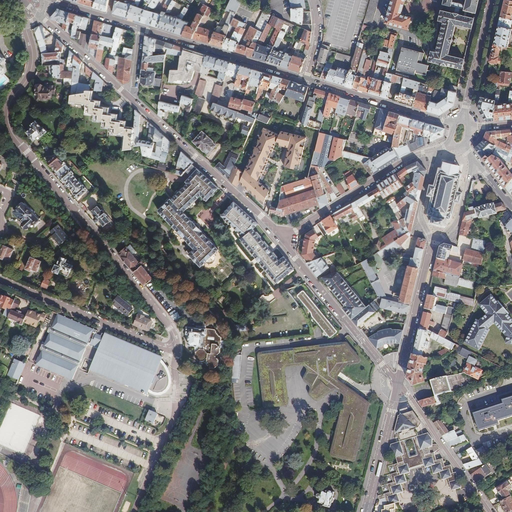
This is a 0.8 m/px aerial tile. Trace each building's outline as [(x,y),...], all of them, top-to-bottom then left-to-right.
[(96,0),(94,8),(106,11),(108,0),(96,0)] [(112,13),(127,18),(134,5),(135,0),(121,0),(127,1),(127,4),(115,1),(112,13)] [(127,18),(140,22),(146,11),(147,9),(152,0),(145,0),(144,2),(145,3),(141,9),(137,8),(139,0),(135,0),(134,5),(127,18)] [(140,22),(158,27),(164,15),(166,12),(171,3),(172,0),(166,0),(158,14),(146,11),(140,22)] [(159,0),(152,0),(147,9),(149,10),(150,9),(153,10),(159,0)] [(176,0),(172,0),(171,3),(166,12),(169,13),(176,2),(175,2),(176,0)] [(214,32),(210,44),(222,47),(225,38),(226,36),(227,32),(229,27),(230,25),(230,24),(233,18),(241,0),(229,0),(226,6),(231,9),(222,28),(221,28),(219,33),(214,32)] [(289,0),(290,3),(291,8),(291,12),(291,14),(291,19),(302,24),(312,25),(311,16),(310,11),(303,12),(303,9),(305,8),(304,1),(303,0),(289,0)] [(373,20),(378,0),(369,0),(365,18),(373,20)] [(391,0),(385,22),(407,28),(410,16),(401,14),(404,0),(391,0)] [(475,12),(478,0),(467,0),(466,5),(452,2),(452,0),(443,0),(442,5),(450,7),(450,6),(456,7),(454,13),(453,13),(453,14),(449,12),(441,10),(439,20),(443,21),(436,52),(431,51),(429,61),(441,64),(441,65),(446,66),(446,65),(462,69),(464,59),(448,55),(455,24),(472,28),(474,18),(458,15),(458,14),(457,14),(459,8),(475,12)] [(511,0),(504,0),(500,17),(511,19),(511,0)] [(164,15),(158,27),(182,35),(186,26),(188,23),(183,21),(185,20),(187,18),(184,16),(190,6),(187,5),(185,9),(184,8),(179,16),(177,16),(176,19),(164,15)] [(182,35),(192,38),(195,33),(204,15),(208,17),(212,10),(203,5),(191,28),(186,26),(182,35)] [(66,33),(70,13),(58,9),(54,14),(50,18),(55,22),(56,21),(64,23),(63,30),(66,33)] [(241,9),(239,14),(250,18),(252,13),(241,9)] [(77,15),(70,13),(66,33),(72,38),(73,32),(73,31),(74,27),(73,27),(72,31),(69,30),(71,23),(75,24),(77,15)] [(285,20),(271,14),(270,16),(272,17),(270,22),(277,25),(270,42),(270,45),(268,44),(267,47),(258,45),(252,57),(267,61),(285,20)] [(73,32),(72,38),(79,44),(80,34),(80,32),(76,31),(77,27),(85,30),(88,19),(77,15),(75,24),(74,27),(73,31),(73,32)] [(192,38),(210,44),(214,32),(201,28),(204,24),(205,24),(208,17),(204,15),(195,33),(192,38)] [(511,19),(500,17),(498,27),(511,30),(511,29),(511,27),(511,28),(511,26),(511,19)] [(225,38),(222,47),(227,49),(236,52),(238,45),(244,29),(242,28),(244,23),(233,18),(230,24),(230,25),(235,27),(230,40),(225,38)] [(103,23),(94,20),(90,42),(89,48),(91,48),(90,54),(94,57),(96,60),(103,23)] [(294,24),(285,20),(267,61),(281,66),(286,55),(288,48),(287,48),(286,49),(285,49),(285,50),(283,50),(282,52),(281,51),(280,52),(274,51),(275,48),(277,49),(281,40),(283,38),(288,26),(293,28),(294,24)] [(108,25),(103,23),(96,60),(101,64),(105,46),(113,48),(116,39),(113,39),(110,38),(104,36),(106,28),(107,28),(108,25)] [(271,24),(267,23),(264,31),(262,33),(261,37),(259,42),(260,43),(261,40),(264,42),(271,24)] [(63,52),(64,45),(58,39),(56,52),(46,52),(44,40),(40,26),(34,29),(40,52),(40,54),(40,65),(47,65),(47,60),(57,59),(57,65),(61,65),(62,59),(61,58),(62,52),(63,52)] [(113,48),(111,54),(111,56),(115,56),(121,35),(126,37),(127,31),(117,27),(113,39),(116,39),(113,48)] [(252,43),(257,30),(250,27),(244,39),(252,43)] [(511,30),(498,27),(494,44),(503,47),(508,48),(511,30)] [(386,29),(381,28),(379,34),(381,34),(374,58),(376,58),(378,59),(380,50),(381,46),(384,38),(385,31),(386,29)] [(245,55),(252,57),(258,45),(258,44),(257,44),(260,36),(258,35),(259,32),(262,33),(264,31),(258,29),(257,30),(252,43),(251,45),(250,48),(247,47),(245,55)] [(305,40),(309,31),(305,29),(299,44),(296,49),(288,68),(301,72),(310,46),(307,46),(303,56),(304,56),(303,59),(295,57),(301,43),(305,45),(307,41),(305,40)] [(380,50),(378,59),(377,62),(384,64),(382,73),(385,74),(384,77),(386,77),(388,70),(397,35),(392,33),(387,52),(380,50)] [(87,35),(80,34),(79,44),(90,54),(91,48),(89,48),(90,42),(86,41),(87,35)] [(145,36),(143,56),(153,55),(153,50),(155,51),(156,40),(145,36)] [(184,48),(156,40),(155,51),(160,51),(163,50),(163,52),(164,53),(164,54),(180,55),(182,55),(184,48)] [(236,52),(245,55),(247,47),(250,48),(251,45),(243,42),(241,46),(238,45),(236,52)] [(345,85),(353,87),(356,74),(355,74),(356,70),(355,70),(363,45),(360,44),(360,43),(358,42),(356,50),(354,56),(352,63),(350,68),(350,69),(350,70),(345,85)] [(503,47),(494,44),(489,62),(497,64),(501,65),(501,59),(499,58),(501,50),(503,51),(503,47)] [(424,52),(403,45),(402,49),(398,48),(394,61),(398,62),(396,68),(414,74),(415,72),(425,75),(428,65),(421,62),(424,52)] [(322,47),(318,62),(324,64),(328,49),(322,47)] [(132,60),(133,49),(124,48),(121,58),(132,60)] [(201,53),(184,48),(182,55),(180,55),(175,70),(169,69),(168,81),(174,82),(175,80),(178,81),(178,79),(187,81),(188,79),(191,80),(194,71),(195,71),(201,53)] [(281,66),(288,68),(296,49),(293,48),(292,48),(289,53),(291,54),(290,56),(286,55),(281,66)] [(0,74),(7,67),(8,68),(11,65),(10,61),(6,57),(8,57),(9,56),(9,55),(8,54),(6,54),(5,56),(2,52),(3,51),(3,50),(2,49),(0,49),(0,74)] [(83,61),(70,50),(67,66),(69,66),(73,67),(80,69),(83,61)] [(352,63),(354,56),(350,55),(351,52),(335,51),(333,58),(352,63)] [(364,71),(368,57),(369,53),(365,51),(360,67),(359,67),(358,69),(364,71)] [(201,73),(206,55),(201,53),(195,71),(201,73)] [(129,82),(132,60),(121,58),(115,56),(111,56),(111,54),(110,54),(109,59),(107,59),(105,68),(112,74),(113,67),(114,60),(118,60),(118,79),(124,85),(129,82)] [(153,55),(143,56),(141,70),(153,71),(153,67),(147,67),(148,61),(163,60),(164,54),(153,55)] [(220,59),(206,55),(201,73),(207,75),(209,66),(220,70),(217,78),(224,80),(226,75),(230,62),(220,59)] [(363,73),(358,89),(369,92),(375,71),(376,67),(377,62),(378,59),(376,58),(372,75),(371,75),(369,80),(367,79),(368,77),(366,77),(372,58),(368,57),(364,71),(363,73)] [(241,66),(230,62),(226,75),(237,78),(241,66)] [(313,75),(327,79),(330,68),(331,65),(326,64),(323,73),(315,70),(313,75)] [(60,77),(61,65),(57,65),(48,65),(48,72),(53,72),(53,77),(60,77)] [(73,78),(73,67),(69,66),(68,72),(64,72),(64,65),(61,65),(60,77),(64,77),(73,78)] [(253,70),(241,66),(237,78),(235,84),(234,90),(238,91),(242,79),(245,80),(242,88),(245,89),(245,91),(246,91),(253,70)] [(369,92),(381,96),(385,81),(376,78),(378,76),(381,66),(379,66),(378,68),(376,67),(375,71),(369,92)] [(80,69),(73,67),(73,78),(72,86),(71,96),(85,93),(86,90),(90,90),(91,84),(78,83),(80,69)] [(330,81),(345,85),(350,70),(338,67),(337,70),(334,69),(330,81)] [(356,74),(353,87),(358,89),(363,73),(364,71),(358,69),(356,74)] [(153,71),(141,70),(140,82),(153,83),(153,85),(160,86),(161,78),(154,78),(155,71),(153,71)] [(264,73),(253,70),(246,91),(246,93),(248,94),(250,86),(252,86),(252,85),(258,86),(255,95),(257,95),(260,88),(264,73)] [(385,81),(381,96),(387,98),(391,82),(390,82),(390,80),(402,84),(403,75),(388,70),(386,77),(385,81)] [(102,91),(104,81),(93,71),(92,77),(92,79),(96,80),(95,85),(96,85),(95,90),(102,91)] [(273,76),(264,73),(260,88),(262,88),(268,90),(269,87),(273,76)] [(511,76),(511,74),(501,73),(499,83),(510,85),(511,79),(511,76)] [(401,90),(400,95),(396,94),(394,100),(413,106),(418,80),(403,75),(402,84),(401,90)] [(282,79),(273,76),(269,87),(273,88),(273,91),(272,94),(267,93),(264,102),(267,103),(269,98),(273,99),(272,102),(280,104),(281,101),(282,100),(276,99),(282,79)] [(72,86),(73,78),(64,77),(64,85),(72,86)] [(206,80),(199,78),(194,95),(201,97),(206,80)] [(291,81),(282,79),(276,99),(282,100),(284,98),(285,95),(291,81)] [(434,91),(436,85),(420,80),(418,80),(413,106),(427,111),(429,100),(430,95),(427,94),(428,90),(433,92),(434,91)] [(485,80),(484,85),(496,88),(497,84),(497,80),(493,80),(493,82),(485,80)] [(293,82),(291,81),(285,95),(288,96),(293,82)] [(288,96),(304,101),(308,87),(293,82),(288,96)] [(218,101),(222,85),(215,83),(209,101),(213,103),(217,104),(218,101)] [(218,101),(217,104),(228,108),(229,106),(231,98),(234,90),(235,84),(232,83),(228,85),(230,90),(226,91),(228,95),(224,96),(226,101),(223,102),(218,101)] [(56,85),(37,84),(36,98),(52,98),(52,94),(56,94),(56,85)] [(495,120),(511,118),(511,91),(511,92),(510,101),(510,104),(499,105),(499,100),(500,100),(500,96),(500,90),(499,90),(500,85),(497,84),(496,88),(495,101),(495,120)] [(450,90),(449,90),(443,88),(441,93),(448,96),(450,90)] [(324,92),(315,89),(313,95),(314,95),(319,96),(324,98),(320,109),(325,110),(329,93),(324,92)] [(85,93),(71,96),(70,104),(88,106),(87,115),(95,115),(95,121),(104,122),(104,128),(114,129),(113,135),(123,136),(122,150),(133,148),(133,147),(134,127),(126,126),(126,120),(119,119),(119,113),(110,112),(111,107),(102,106),(102,100),(92,99),(93,90),(90,90),(86,90),(85,93)] [(456,92),(450,90),(448,96),(441,93),(440,98),(441,98),(441,100),(440,101),(438,102),(435,101),(429,100),(427,111),(441,115),(453,106),(456,92)] [(341,97),(329,93),(325,110),(323,117),(328,119),(332,107),(337,108),(338,104),(338,103),(341,97)] [(189,113),(193,98),(181,95),(180,101),(188,104),(186,109),(187,109),(184,120),(187,121),(189,113)] [(309,96),(301,124),(320,130),(322,123),(309,119),(316,97),(317,97),(317,98),(319,98),(319,96),(314,95),(314,97),(309,96)] [(346,113),(350,99),(341,97),(338,103),(338,104),(337,108),(336,112),(338,112),(346,115),(346,113)] [(204,100),(197,98),(193,113),(200,115),(204,100)] [(243,101),(231,98),(229,106),(241,110),(243,101)] [(495,121),(495,120),(495,101),(481,98),(478,107),(486,122),(495,121)] [(356,116),(360,103),(350,99),(346,113),(356,116)] [(158,100),(156,114),(162,119),(162,116),(164,116),(164,112),(161,112),(161,110),(159,109),(160,107),(177,111),(179,106),(158,100)] [(244,100),(243,101),(241,110),(252,113),(255,104),(255,103),(244,100)] [(217,104),(213,103),(211,109),(236,119),(237,117),(254,125),(254,123),(256,121),(256,120),(228,108),(217,104)] [(370,106),(360,103),(356,116),(352,131),(362,134),(370,106)] [(255,104),(252,113),(260,116),(260,115),(263,106),(255,104)] [(140,114),(135,109),(134,127),(133,147),(141,146),(152,147),(153,143),(156,128),(147,120),(146,127),(149,128),(147,138),(151,139),(151,141),(138,139),(140,114)] [(382,136),(382,134),(383,131),(389,112),(381,109),(374,132),(378,133),(377,135),(382,136)] [(335,115),(329,136),(332,136),(332,134),(338,112),(336,112),(335,113),(335,115)] [(399,115),(389,112),(383,131),(393,134),(394,134),(399,115)] [(260,116),(258,120),(267,124),(271,118),(260,115),(260,116)] [(393,146),(399,158),(402,156),(403,155),(411,152),(407,145),(405,145),(406,147),(405,147),(403,145),(399,147),(401,136),(403,126),(406,127),(405,129),(408,130),(405,143),(407,144),(406,143),(407,140),(409,133),(410,130),(410,129),(413,119),(399,115),(394,134),(394,138),(393,146)] [(47,131),(43,126),(42,127),(36,120),(35,120),(34,119),(31,122),(31,124),(30,124),(32,126),(26,131),(33,141),(40,135),(41,136),(47,131)] [(411,152),(426,146),(424,133),(425,129),(426,123),(413,119),(410,129),(415,130),(414,136),(415,136),(415,137),(414,137),(414,143),(411,144),(409,140),(407,140),(406,143),(407,144),(407,145),(411,152)] [(430,141),(431,144),(433,143),(433,141),(440,138),(443,136),(445,129),(440,127),(426,123),(425,129),(424,133),(426,146),(428,145),(427,136),(428,136),(430,135),(431,141),(430,141)] [(280,134),(264,127),(245,172),(240,183),(264,204),(271,191),(261,181),(279,143),(287,146),(289,147),(285,166),(300,170),(308,138),(295,134),(281,131),(280,134)] [(142,153),(159,160),(164,136),(156,128),(153,143),(156,144),(154,153),(151,151),(152,147),(141,146),(142,153)] [(511,129),(486,133),(483,141),(511,154),(511,129)] [(208,137),(201,131),(197,136),(194,135),(192,138),(193,141),(207,154),(214,145),(207,138),(208,137)] [(329,136),(320,133),(314,156),(312,165),(318,167),(324,168),(344,155),(344,151),(345,139),(337,137),(332,136),(329,136)] [(164,136),(159,160),(164,162),(172,142),(164,136)] [(511,162),(511,154),(483,141),(475,149),(479,154),(487,164),(505,187),(511,179),(511,175),(498,158),(493,157),(490,160),(486,156),(492,151),(493,154),(511,162)] [(227,149),(239,154),(241,151),(229,146),(227,149)] [(390,150),(396,160),(399,158),(393,146),(389,149),(390,150)] [(379,157),(390,150),(389,149),(388,147),(377,154),(379,157)] [(228,178),(239,154),(227,149),(231,151),(225,164),(219,161),(214,166),(228,178)] [(370,159),(370,160),(378,171),(383,169),(382,168),(384,166),(385,167),(388,165),(396,160),(390,150),(379,157),(377,154),(371,158),(370,159)] [(364,156),(344,151),(344,155),(344,156),(363,161),(364,156)] [(193,162),(182,152),(177,165),(181,167),(186,171),(187,169),(193,162)] [(56,172),(64,165),(56,155),(51,158),(50,157),(45,160),(47,162),(46,163),(50,167),(51,167),(56,172)] [(378,171),(370,160),(364,164),(372,176),(378,171)] [(406,168),(396,175),(399,180),(402,178),(409,173),(409,174),(414,171),(415,173),(416,173),(413,182),(416,187),(422,189),(427,170),(417,161),(406,167),(406,168)] [(447,161),(445,161),(443,169),(439,168),(435,186),(431,184),(428,195),(430,195),(433,196),(428,214),(429,214),(428,218),(429,219),(431,220),(430,222),(438,224),(445,226),(445,223),(447,224),(449,223),(449,219),(451,219),(454,201),(459,202),(461,192),(457,191),(461,173),(457,172),(459,164),(457,164),(452,163),(447,161)] [(199,168),(193,162),(187,169),(191,173),(193,175),(199,168)] [(55,172),(59,177),(69,169),(65,164),(64,165),(56,172),(55,172)] [(312,165),(310,170),(320,172),(323,182),(324,182),(328,194),(329,193),(332,201),(337,198),(320,172),(318,167),(312,165)] [(236,166),(230,179),(238,186),(240,183),(245,172),(236,166)] [(220,186),(199,168),(193,175),(188,180),(190,182),(173,198),(172,197),(171,199),(160,209),(175,225),(179,229),(178,230),(186,239),(187,238),(194,245),(187,252),(194,258),(195,257),(203,266),(207,261),(208,260),(211,262),(213,262),(216,259),(217,257),(217,256),(215,254),(216,253),(221,248),(204,231),(205,230),(195,220),(194,221),(185,210),(201,195),(199,194),(201,192),(202,194),(208,199),(220,186)] [(69,169),(59,177),(63,182),(65,180),(67,183),(63,186),(66,189),(70,186),(77,180),(72,175),(73,174),(69,169)] [(359,184),(350,169),(343,173),(349,182),(346,184),(350,190),(359,184)] [(320,204),(321,208),(328,204),(325,194),(324,194),(318,174),(309,177),(308,179),(313,180),(316,189),(320,204)] [(399,180),(396,175),(396,174),(378,185),(379,187),(383,193),(384,196),(385,197),(403,186),(402,184),(399,180)] [(288,197),(316,189),(313,180),(308,179),(283,185),(282,186),(288,197)] [(82,186),(77,180),(70,186),(75,192),(73,194),(77,198),(87,190),(83,186),(82,186)] [(416,187),(413,182),(405,189),(408,195),(412,200),(419,202),(422,189),(416,187)] [(340,184),(336,187),(341,195),(345,193),(340,184)] [(383,193),(379,187),(368,194),(371,200),(378,196),(383,193)] [(285,208),(286,214),(320,204),(316,189),(288,197),(280,200),(279,207),(285,208)] [(275,193),(272,206),(279,207),(280,200),(280,193),(275,193)] [(368,194),(351,203),(358,216),(359,217),(364,214),(360,207),(371,200),(368,194)] [(412,229),(419,202),(412,200),(408,195),(402,200),(397,203),(399,208),(407,201),(411,203),(410,208),(407,208),(405,215),(403,216),(403,217),(408,228),(412,229)] [(396,200),(389,204),(393,211),(394,212),(400,209),(399,208),(397,203),(396,200)] [(35,226),(40,221),(22,201),(17,205),(19,208),(16,211),(15,213),(24,222),(23,224),(26,227),(28,227),(32,223),(35,226)] [(257,220),(236,201),(223,215),(245,236),(243,239),(258,257),(270,247),(254,229),(253,227),(258,222),(257,220)] [(476,208),(478,218),(479,219),(496,214),(495,213),(507,209),(501,202),(493,205),(493,204),(487,205),(481,206),(481,207),(476,208)] [(358,216),(351,203),(333,213),(336,219),(348,212),(352,220),(358,216)] [(101,211),(97,206),(92,211),(95,215),(94,217),(93,219),(96,221),(98,221),(99,220),(103,225),(109,220),(105,216),(107,214),(102,209),(101,211)] [(279,207),(272,206),(269,212),(273,212),(273,214),(278,215),(279,213),(286,214),(285,208),(279,207)] [(464,214),(459,236),(468,238),(471,220),(478,218),(476,208),(476,207),(468,209),(469,212),(464,214)] [(336,219),(333,213),(323,220),(326,226),(325,226),(329,232),(337,226),(334,220),(336,219)] [(411,232),(412,229),(408,228),(403,217),(398,219),(404,229),(405,228),(408,231),(409,233),(411,232)] [(373,242),(377,250),(386,245),(400,236),(408,231),(405,228),(404,229),(398,219),(397,218),(392,221),(395,229),(382,237),(384,240),(380,243),(378,239),(373,242)] [(511,218),(504,224),(503,227),(511,234),(511,218)] [(69,236),(58,224),(51,230),(54,234),(53,235),(60,244),(69,236)] [(411,234),(411,232),(409,233),(408,231),(400,236),(386,245),(377,250),(381,257),(385,254),(386,256),(398,249),(397,247),(401,244),(411,234)] [(426,239),(416,237),(411,257),(413,257),(411,265),(407,264),(407,265),(402,284),(400,293),(399,297),(399,299),(411,302),(426,239)] [(485,242),(473,239),(471,250),(466,249),(463,260),(481,264),(485,242)] [(130,244),(127,247),(133,254),(136,251),(130,244)] [(440,246),(434,270),(446,273),(459,277),(462,265),(464,266),(464,265),(449,260),(451,251),(457,252),(458,247),(456,247),(444,244),(440,246)] [(15,249),(4,245),(0,253),(0,256),(4,259),(5,257),(10,259),(15,249)] [(122,258),(130,267),(134,263),(135,264),(139,261),(133,254),(127,247),(120,252),(124,257),(122,258)] [(270,247),(258,257),(262,263),(275,253),(270,247)] [(313,254),(315,259),(320,257),(323,256),(321,251),(313,254)] [(413,257),(411,257),(409,256),(409,254),(401,252),(398,263),(407,265),(407,264),(411,265),(413,257)] [(217,255),(216,253),(215,254),(217,256),(217,257),(216,259),(213,262),(211,262),(208,260),(207,261),(208,262),(210,263),(211,263),(213,263),(214,263),(215,262),(216,261),(217,260),(218,259),(218,257),(218,256),(217,255)] [(278,282),(296,268),(286,256),(281,260),(275,253),(262,263),(267,269),(270,266),(273,269),(269,272),(278,282)] [(42,261),(31,256),(26,268),(31,270),(32,269),(38,271),(42,261)] [(68,258),(62,256),(58,265),(57,264),(54,270),(61,274),(62,273),(69,276),(70,271),(71,272),(74,265),(67,262),(68,258)] [(315,259),(306,262),(317,276),(328,267),(320,257),(315,259)] [(132,269),(141,260),(140,259),(139,261),(135,264),(131,268),(132,269)] [(361,263),(368,277),(376,273),(369,259),(361,263)] [(132,269),(134,271),(144,263),(141,260),(132,269)] [(134,271),(145,285),(157,275),(155,273),(153,275),(154,276),(152,277),(143,266),(145,265),(147,264),(146,262),(144,263),(134,271)] [(337,270),(322,276),(337,295),(345,305),(343,307),(352,318),(366,306),(353,290),(352,291),(345,283),(346,282),(337,270)] [(376,294),(374,299),(377,296),(381,297),(387,295),(376,273),(368,277),(376,294)] [(459,277),(446,273),(444,283),(456,286),(459,277)] [(46,275),(42,285),(48,287),(50,281),(48,279),(49,276),(46,275)] [(153,282),(147,286),(150,290),(156,286),(153,282)] [(435,286),(432,295),(438,297),(456,301),(472,305),(474,299),(454,295),(455,294),(447,292),(448,290),(435,286)] [(279,290),(272,292),(274,299),(281,297),(279,290)] [(336,331),(304,291),(303,291),(298,294),(298,295),(298,296),(311,311),(312,312),(312,315),(313,316),(330,336),(331,336),(336,332),(336,331)] [(438,297),(432,295),(428,294),(425,308),(446,313),(442,329),(439,333),(434,330),(433,331),(445,338),(448,332),(454,307),(448,306),(437,304),(436,306),(434,306),(434,304),(436,304),(437,298),(438,299),(438,297)] [(9,317),(12,309),(11,309),(15,301),(10,299),(11,298),(6,296),(6,297),(2,295),(0,299),(0,305),(6,308),(4,315),(9,317)] [(511,324),(511,322),(511,320),(507,314),(508,313),(498,302),(497,303),(490,295),(478,305),(486,314),(478,321),(476,320),(465,343),(479,351),(488,331),(487,330),(494,324),(502,333),(503,332),(508,338),(506,344),(511,344),(511,324)] [(134,308),(119,296),(113,302),(128,315),(134,308)] [(398,301),(381,297),(377,296),(378,299),(382,300),(380,307),(382,308),(402,313),(403,312),(408,313),(411,302),(399,299),(398,301)] [(22,302),(15,299),(15,301),(11,309),(12,309),(17,312),(17,311),(18,311),(22,302)] [(366,306),(352,318),(357,325),(379,307),(374,302),(373,301),(366,306)] [(22,325),(24,321),(26,316),(22,314),(22,312),(18,311),(17,311),(17,312),(12,309),(9,317),(8,318),(18,322),(18,324),(23,327),(23,325),(22,325)] [(42,314),(29,309),(26,316),(24,321),(36,327),(40,319),(42,314)] [(181,315),(178,310),(171,316),(174,320),(181,315)] [(424,312),(420,326),(428,328),(429,324),(434,325),(434,322),(430,320),(432,313),(424,312)] [(139,313),(134,324),(147,330),(150,328),(153,321),(151,320),(142,316),(143,314),(139,313)] [(56,314),(36,362),(37,365),(71,380),(73,379),(78,366),(82,358),(85,359),(85,360),(92,363),(89,369),(149,394),(163,362),(164,359),(104,333),(104,334),(102,334),(101,336),(97,334),(97,333),(96,332),(97,330),(59,314),(56,314)] [(195,326),(186,325),(185,332),(189,333),(188,344),(199,345),(199,347),(195,351),(195,356),(198,360),(204,360),(203,362),(207,362),(210,365),(215,366),(219,362),(219,357),(216,354),(220,350),(220,345),(224,345),(224,342),(221,342),(221,335),(214,327),(202,326),(202,324),(195,324),(195,326)] [(445,338),(433,331),(428,328),(420,326),(413,355),(421,357),(423,348),(427,349),(429,342),(425,342),(427,332),(431,334),(429,337),(448,349),(451,345),(453,346),(454,344),(445,338)] [(401,343),(404,330),(400,329),(396,329),(392,329),(392,328),(388,328),(385,329),(382,330),(380,330),(378,331),(378,332),(375,333),(372,335),(370,336),(368,338),(376,348),(379,346),(382,345),(386,343),(389,343),(392,342),(395,342),(398,342),(401,343)] [(345,345),(260,355),(266,405),(285,403),(281,371),(282,368),(283,366),(287,364),(297,363),(299,363),(303,363),(306,364),(308,365),(309,369),(309,372),(305,378),(305,379),(307,382),(309,384),(311,385),(312,387),(312,388),(312,391),(311,392),(311,393),(312,395),(314,397),(316,399),(318,399),(333,389),(334,387),(336,387),(338,387),(339,388),(345,393),(347,395),(347,399),(333,454),(334,454),(353,459),(367,405),(367,404),(338,384),(336,381),(335,379),(335,377),(336,374),(345,362),(350,362),(354,361),(358,360),(357,359),(356,358),(355,356),(345,345)] [(21,354),(28,356),(31,349),(24,346),(21,354)] [(467,352),(458,346),(454,352),(458,354),(458,355),(464,358),(467,352)] [(240,356),(233,355),(229,378),(236,380),(240,356)] [(421,357),(413,355),(408,379),(409,380),(411,383),(413,385),(414,387),(426,384),(425,379),(423,380),(424,374),(425,374),(425,373),(426,373),(427,370),(426,369),(424,368),(425,366),(426,366),(427,359),(421,357)] [(8,376),(18,380),(24,364),(15,360),(8,376)] [(165,364),(163,362),(149,394),(156,396),(162,397),(165,395),(167,394),(170,390),(172,385),(172,380),(168,369),(165,364)] [(468,367),(465,375),(478,381),(482,372),(468,367)] [(452,392),(447,376),(431,381),(436,397),(438,396),(452,392)] [(436,397),(418,402),(422,408),(438,403),(439,405),(442,404),(441,401),(438,396),(436,397)] [(511,397),(502,401),(503,404),(473,414),(479,432),(494,427),(497,426),(499,425),(498,422),(511,416),(511,397)] [(68,402),(63,399),(59,408),(65,410),(68,402)] [(0,444),(25,454),(40,415),(10,403),(0,429),(0,444)] [(154,424),(158,414),(150,410),(146,420),(154,424)] [(439,421),(450,415),(447,410),(430,420),(434,424),(439,421)] [(398,415),(394,431),(396,431),(399,441),(391,444),(389,452),(394,458),(395,457),(397,464),(394,464),(396,473),(390,474),(392,482),(387,484),(389,492),(378,495),(379,500),(385,498),(397,494),(397,493),(403,491),(401,483),(407,482),(405,474),(411,472),(410,470),(425,465),(426,468),(432,466),(434,474),(440,472),(442,480),(448,479),(449,480),(457,478),(456,473),(453,473),(451,465),(445,467),(442,459),(437,461),(434,452),(440,449),(436,444),(433,444),(433,439),(428,433),(419,436),(418,436),(416,428),(417,428),(419,427),(421,423),(413,411),(398,415)] [(434,424),(443,437),(448,433),(439,421),(434,424)] [(443,437),(447,442),(456,437),(452,432),(448,433),(443,437)] [(456,437),(447,442),(450,447),(460,442),(460,443),(462,442),(461,441),(464,439),(465,441),(467,440),(462,434),(456,437)] [(463,465),(467,470),(482,463),(471,446),(466,450),(473,461),(463,465)] [(482,446),(475,450),(479,455),(485,451),(482,446)] [(485,463),(471,475),(477,484),(492,472),(485,463)] [(457,478),(449,480),(452,491),(461,489),(461,490),(465,489),(463,482),(460,483),(459,480),(458,480),(457,478)] [(511,487),(511,481),(510,479),(496,489),(500,495),(501,494),(504,500),(501,502),(506,511),(508,511),(511,510),(511,500),(510,497),(511,496),(508,491),(511,487)] [(33,486),(23,482),(17,509),(16,511),(28,511),(32,494),(33,486)] [(326,494),(321,492),(320,496),(318,496),(317,497),(316,498),(317,500),(319,500),(318,504),(323,505),(323,507),(330,509),(331,503),(332,504),(334,499),(332,499),(334,494),(327,492),(326,494)] [(397,494),(385,498),(389,504),(395,501),(397,501),(397,502),(399,501),(397,494)] [(395,501),(389,504),(389,508),(383,509),(383,511),(392,511),(393,511),(392,511),(391,508),(396,506),(395,501)]
